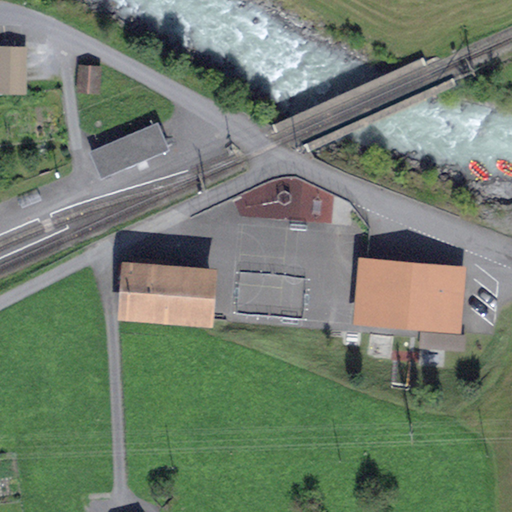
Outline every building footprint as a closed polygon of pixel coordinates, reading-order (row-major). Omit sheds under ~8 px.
[(0,50),(0,88),(20,89),(21,51),(0,50)] [(81,69),(80,89),(96,90),(98,70),(81,69)] [(120,174),(136,167),(134,162),(167,148),(156,125),(92,152),(103,178),(119,171),(120,174)] [(130,268),(126,313),(206,320),(210,274),(130,268)] [(365,268),(361,316),(453,324),(457,276),(365,268)]
